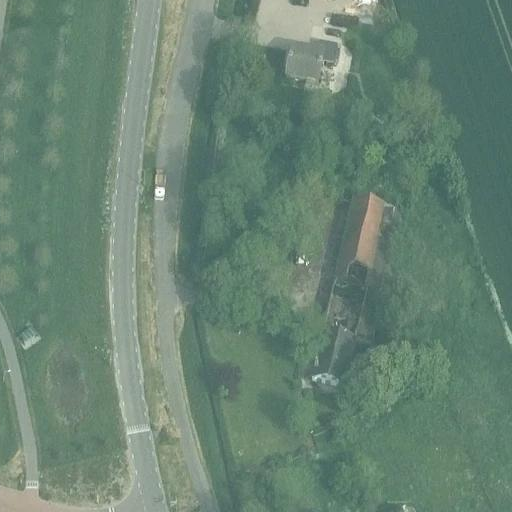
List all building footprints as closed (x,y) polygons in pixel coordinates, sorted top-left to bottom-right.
[(284,79),(318,85),(322,63),(333,65),(336,47),(318,44),(316,54),(290,49),(284,79)] [(350,112),(345,119),(359,128),(364,121),(350,112)] [(371,122),(366,130),(376,136),(381,128),(371,122)] [(312,381),(344,388),(355,343),(371,347),(402,214),(353,203),(312,381)] [(388,353),(385,367),(404,371),(406,357),(388,353)]
